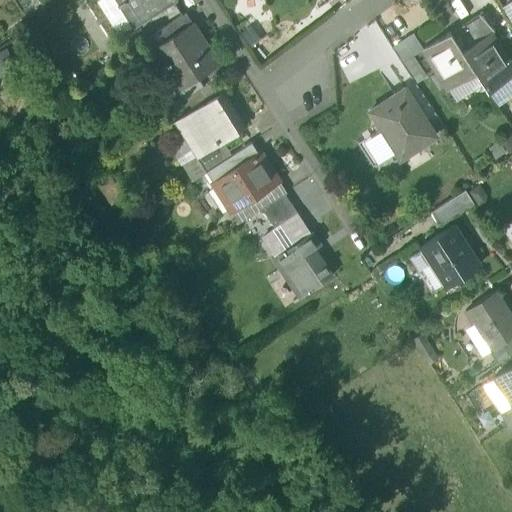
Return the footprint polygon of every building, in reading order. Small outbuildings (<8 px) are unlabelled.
[(176,0),(121,0),(123,2),(115,8),(116,10),(119,8),(133,31),(178,2),(176,0)] [(482,12),(461,25),(473,44),(473,45),(489,35),(494,32),(482,12)] [(186,14),(157,32),(163,43),(192,24),(186,14)] [(163,43),(151,51),(163,70),(169,66),(182,84),(175,88),(176,90),(197,77),(218,64),(208,49),(204,52),(189,28),(193,25),(192,24),(163,43)] [(450,32),(423,49),(438,73),(437,74),(447,91),(475,73),(462,51),(450,32)] [(489,35),(473,45),(473,44),(462,51),(475,73),(488,92),(511,76),(511,68),(505,57),(504,58),(489,35)] [(197,77),(176,90),(183,100),(203,87),(197,77)] [(435,138),(405,91),(370,113),(381,131),(385,128),(403,158),(435,138)] [(222,94),(174,124),(175,125),(178,122),(199,155),(195,157),(196,158),(198,157),(218,145),(245,129),(222,94)] [(251,143),(229,157),(236,167),(258,153),(251,143)] [(218,145),(198,157),(207,171),(227,158),(218,145)] [(258,153),(236,167),(229,157),(227,158),(207,171),(205,172),(231,214),(280,183),(260,152),(258,153)] [(207,171),(198,157),(196,158),(180,168),(190,182),(205,172),(207,171)] [(280,183),(231,214),(237,223),(261,208),(284,193),(286,192),(280,183)] [(465,191),(431,213),(440,226),(473,205),(465,191)] [(284,193),(261,208),(276,231),(286,225),(296,218),(299,216),(284,193)] [(296,218),(286,225),(297,241),(307,235),(296,218)] [(511,248),(511,221),(500,229),(511,248)] [(479,265),(454,227),(420,249),(444,287),(479,265)] [(297,241),(273,257),(281,270),(285,268),(303,295),(332,277),(314,249),(319,246),(311,233),(307,235),(297,241)] [(511,319),(495,292),(464,312),(488,348),(511,333),(511,319)] [(511,333),(488,348),(497,363),(511,353),(511,333)] [(412,340),(428,364),(436,358),(421,334),(412,340)] [(511,366),(494,378),(497,382),(511,405),(511,366)] [(482,386),(500,414),(511,406),(511,405),(497,382),(494,378),(482,386)] [(511,406),(500,414),(509,426),(511,424),(511,406)]
